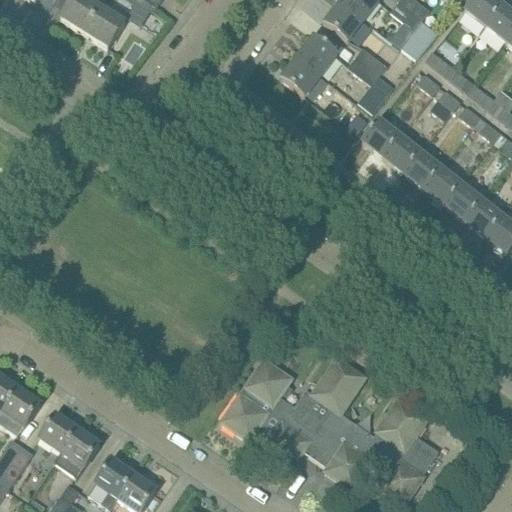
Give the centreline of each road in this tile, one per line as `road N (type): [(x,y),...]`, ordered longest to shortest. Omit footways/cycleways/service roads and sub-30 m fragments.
road 1 (residential): [(511,386),(167,152)]
road 2 (residential): [(263,511),(0,338)]
road 3 (residential): [(167,152),(286,0)]
road 4 (residential): [(133,129),(231,0)]
road 5 (residential): [(133,129),(0,43)]
